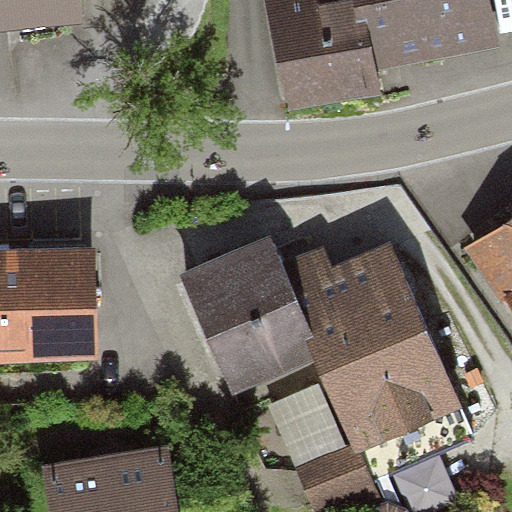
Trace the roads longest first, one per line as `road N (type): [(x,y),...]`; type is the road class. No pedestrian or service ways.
road 1 (tertiary): [(511,112),(247,158),(0,149)]
road 2 (track): [(192,0),(174,26),(78,75),(68,150)]
